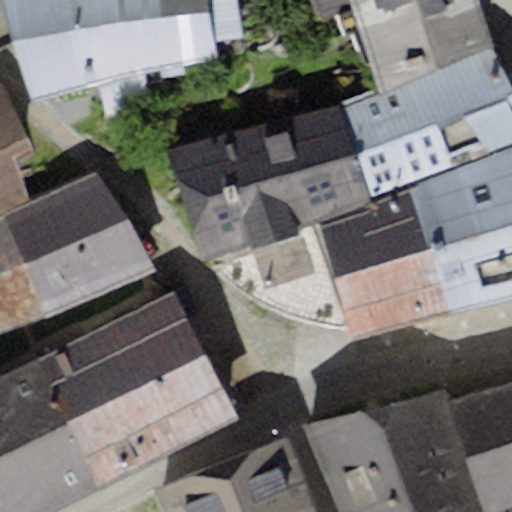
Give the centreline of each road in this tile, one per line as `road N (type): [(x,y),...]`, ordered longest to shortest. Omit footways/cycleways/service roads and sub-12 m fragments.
road 1 (residential): [(0,78),(140,196),(285,407)]
road 2 (residential): [(70,511),(285,407)]
road 3 (residential): [(285,407),(511,343)]
